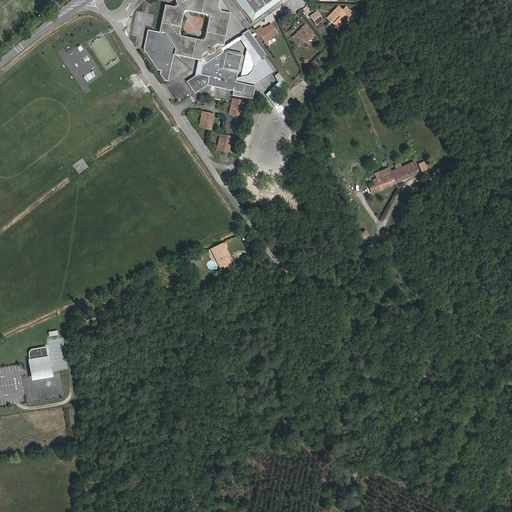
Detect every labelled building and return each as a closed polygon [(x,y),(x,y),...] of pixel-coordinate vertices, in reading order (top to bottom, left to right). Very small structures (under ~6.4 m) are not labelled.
[(228,48),(225,50),(225,49),(224,47),(223,46),(224,44),(231,12),(221,10),(218,5),(218,0),(185,0),(182,2),(180,0),(176,0),(176,1),(175,2),(176,3),(177,6),(174,8),(164,6),(159,32),(147,30),(143,50),(157,70),(159,70),(160,71),(159,73),(164,80),(169,81),(174,55),(199,60),(202,60),(204,59),(207,63),(203,66),(202,74),(211,76),(209,85),(235,90),(235,94),(244,96),(246,83),(237,81),(237,80),(238,76),(239,72),(241,70),(244,55),(243,52),(228,48)] [(279,0),(238,0),(253,20),(279,0)] [(339,7),(327,18),(334,26),(339,21),(346,15),(352,21),(355,18),(346,8),(343,11),(339,7)] [(323,19),(317,11),(310,17),(316,25),(323,19)] [(254,25),(262,18),(260,15),(252,22),(254,25)] [(278,33),(272,24),(264,30),(261,27),(257,31),(266,43),(278,33)] [(314,35),(306,25),(303,28),(304,29),(293,37),(300,46),(314,35)] [(255,83),(276,68),(247,29),(224,47),(225,49),(241,37),(253,53),(255,64),(253,69),(248,75),(238,76),(237,80),(255,83)] [(209,85),(211,76),(202,74),(203,66),(207,63),(204,59),(202,60),(199,60),(196,77),(189,82),(197,94),(209,85)] [(285,82),(278,73),(273,77),(278,83),(272,90),(276,94),(284,86),(285,82)] [(257,85),(246,83),(244,96),(255,98),(257,85)] [(276,94),(272,90),(267,97),(276,108),(280,104),(274,96),(276,94)] [(244,111),(246,100),(235,98),(232,113),(238,115),(239,110),(244,111)] [(213,127),(215,111),(203,109),(200,126),(213,127)] [(370,141),(366,133),(358,136),(362,144),(370,141)] [(232,147),(234,136),(222,134),(219,150),(226,151),(227,146),(232,147)] [(396,183),(418,173),(413,162),(392,172),(396,183)] [(368,188),(371,194),(396,183),(392,172),(385,175),(383,171),(378,173),(377,172),(373,173),(374,177),(369,179),(371,182),(372,186),(368,188)] [(360,241),(368,236),(366,232),(358,235),(360,241)] [(228,256),(225,249),(227,248),(224,241),(210,247),(214,254),(215,254),(220,264),(218,266),(219,269),(232,263),(228,256)] [(47,346),(33,348),(30,350),(28,353),(30,367),(48,365),(47,346)] [(50,377),(48,365),(30,367),(32,379),(50,377)]
